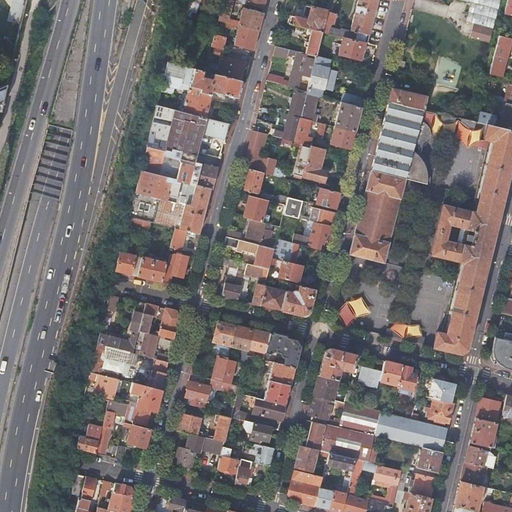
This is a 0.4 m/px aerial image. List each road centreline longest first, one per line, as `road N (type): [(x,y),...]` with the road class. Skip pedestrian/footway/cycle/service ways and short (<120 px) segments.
road 1 (motorway): [(8,511),(75,203),(105,0)]
road 2 (motorway): [(97,0),(0,391)]
road 3 (residential): [(316,331),(398,0)]
road 4 (residential): [(275,0),(195,304)]
road 5 (motorway): [(69,0),(0,250)]
road 6 (residential): [(271,508),(316,331)]
road 7 (residential): [(195,304),(150,478)]
road 8 (residential): [(473,370),(440,511)]
road 9 (residential): [(503,241),(473,370)]
road 10 (residential): [(150,478),(271,508)]
road 11 (residential): [(316,331),(195,304)]
